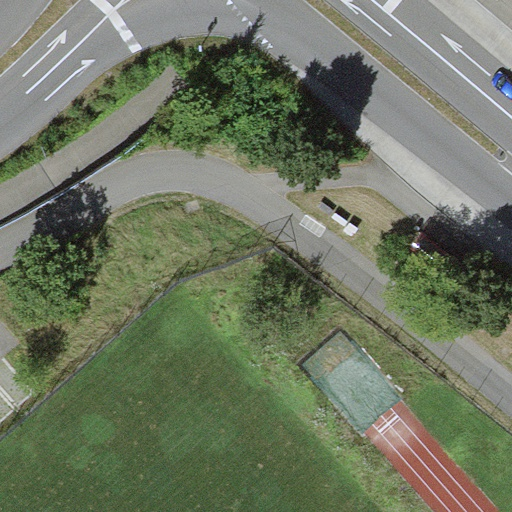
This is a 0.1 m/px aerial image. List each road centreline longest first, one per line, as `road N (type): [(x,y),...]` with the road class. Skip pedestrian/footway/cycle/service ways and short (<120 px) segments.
road 1 (secondary): [(277,12),(466,167),(511,188)]
road 2 (secondary): [(511,116),(375,0)]
road 3 (tertiary): [(110,15),(277,12)]
road 4 (tertiary): [(0,117),(110,15)]
